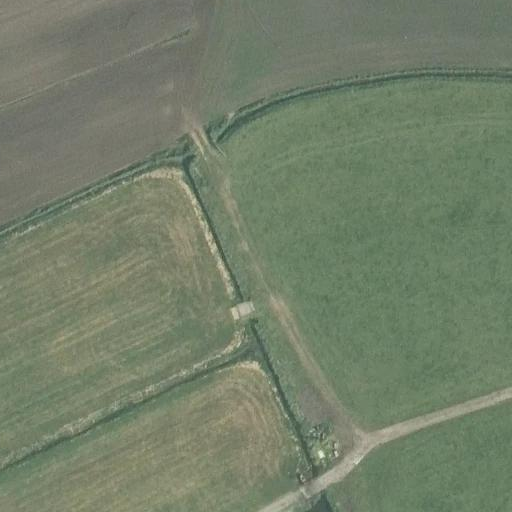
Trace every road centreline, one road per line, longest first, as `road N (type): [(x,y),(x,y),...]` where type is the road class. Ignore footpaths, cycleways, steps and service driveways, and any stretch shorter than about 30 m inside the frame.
road 1 (track): [(215,0),(197,129),(271,303),(365,445)]
road 2 (track): [(267,511),(324,481),(372,439),(511,394)]
